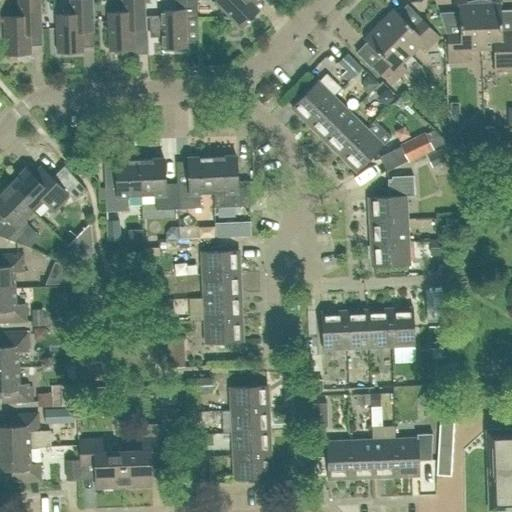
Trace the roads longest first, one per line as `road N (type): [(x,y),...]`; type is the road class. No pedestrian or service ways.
road 1 (residential): [(0,137),(34,97),(233,91)]
road 2 (residential): [(271,271),(297,244),(288,146),(233,91)]
road 3 (residential): [(271,271),(313,284),(439,279)]
road 4 (residential): [(233,91),(323,0)]
